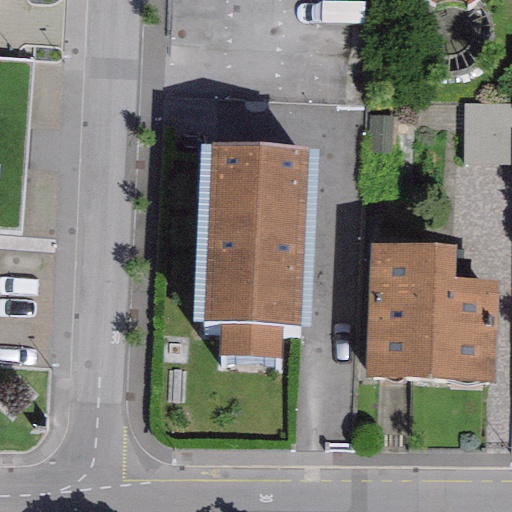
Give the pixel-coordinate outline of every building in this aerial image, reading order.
[(425,0),(426,1),(431,6),(438,4),(444,2),(451,2),(459,6),(467,10),(473,5),(478,0),(425,0)] [(32,64),(0,61),(0,234),(20,236),(32,64)] [(511,106),(464,106),(463,168),(511,168),(511,106)] [(395,121),(367,120),(366,155),(394,156),(395,121)] [(299,342),(307,164),(201,159),(192,336),(219,337),(217,369),(281,372),(282,341),(299,342)] [(455,258),(369,254),(363,388),(493,394),(498,291),(454,289),(455,258)]
